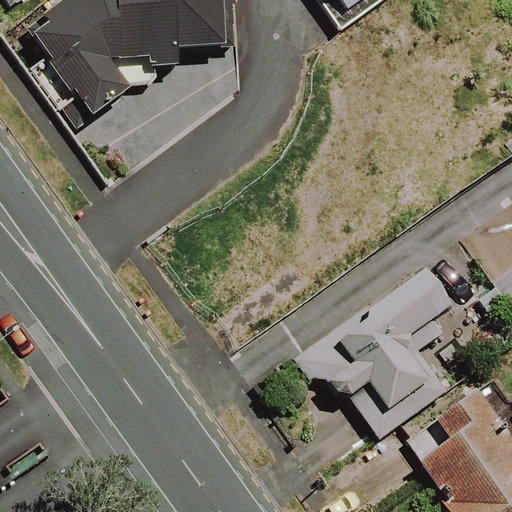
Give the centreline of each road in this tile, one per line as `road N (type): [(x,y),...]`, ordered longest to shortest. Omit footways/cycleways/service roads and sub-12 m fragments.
road 1 (unknown): [(17,254),(246,73),(255,45),(253,0)]
road 2 (secondary): [(0,231),(205,511)]
